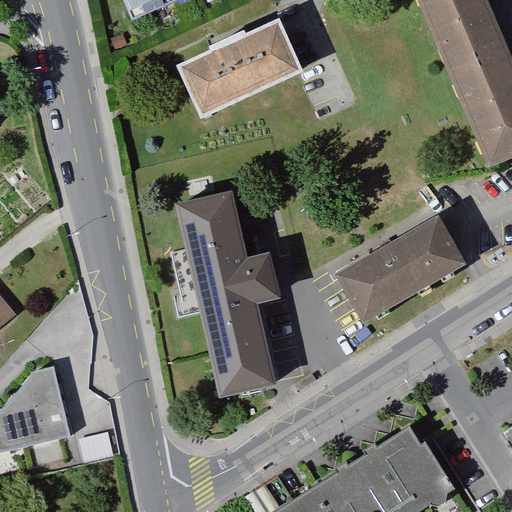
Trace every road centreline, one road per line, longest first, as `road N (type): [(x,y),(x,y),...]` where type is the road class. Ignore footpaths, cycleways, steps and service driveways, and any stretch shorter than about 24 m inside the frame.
road 1 (tertiary): [(156,495),(58,0)]
road 2 (residential): [(511,298),(241,468),(156,495)]
